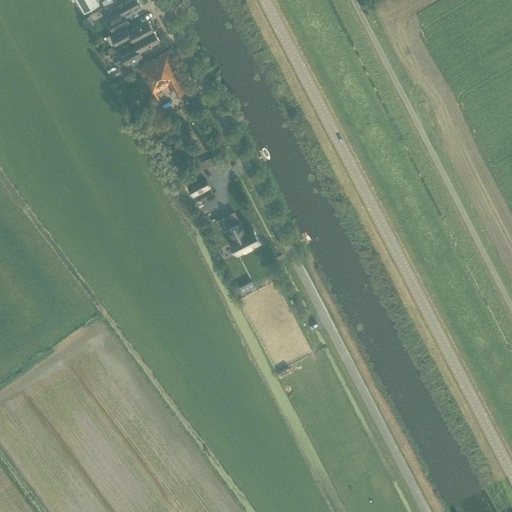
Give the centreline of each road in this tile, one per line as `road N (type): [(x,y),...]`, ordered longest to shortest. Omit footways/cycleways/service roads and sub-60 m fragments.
road 1 (unclassified): [(426,511),(155,0)]
road 2 (tertiary): [(511,474),(265,0)]
road 3 (unclassified): [(511,312),(352,0)]
